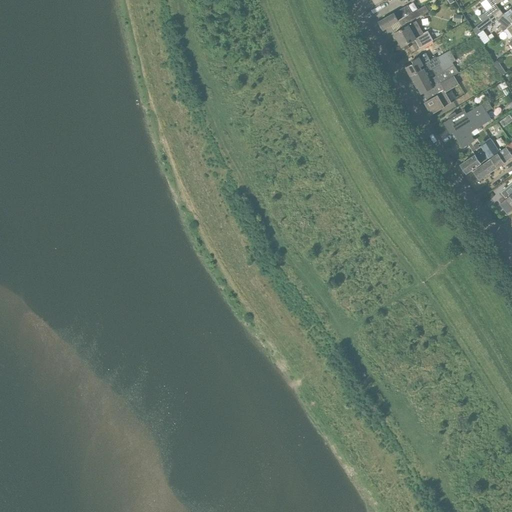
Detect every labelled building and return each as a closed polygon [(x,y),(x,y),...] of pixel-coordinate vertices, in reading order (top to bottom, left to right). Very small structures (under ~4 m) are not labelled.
[(500,9),(496,4),(492,7),(479,16),(483,22),(500,9)] [(383,30),(398,21),(409,15),(412,13),(408,5),(394,13),(379,22),(383,30)] [(412,13),(409,15),(412,21),(429,11),(425,5),(412,13)] [(506,29),(507,28),(511,24),(511,7),(505,13),(503,14),(500,9),(483,22),(476,27),(480,32),(495,20),(506,29)] [(416,21),(413,23),(403,29),(394,33),(402,47),(403,46),(405,50),(410,48),(407,44),(417,38),(424,34),(416,21)] [(455,76),(458,73),(453,62),(456,61),(450,50),(438,57),(441,63),(440,64),(441,64),(432,69),(439,82),(434,85),(431,79),(432,79),(426,68),(428,67),(430,70),(431,69),(429,65),(411,76),(420,94),(455,76)] [(431,69),(432,69),(441,64),(440,64),(441,63),(438,57),(437,56),(430,60),(426,53),(412,60),(413,63),(406,67),(411,76),(429,65),(431,69)] [(420,94),(425,102),(432,114),(445,107),(445,106),(452,102),(446,92),(459,84),(455,76),(420,94)] [(451,133),(453,132),(487,113),(487,111),(491,109),(487,101),(467,112),(465,110),(444,122),(451,133)] [(487,113),(453,132),(462,148),(475,140),(470,132),(491,120),(487,113)] [(476,154),(460,164),(466,173),(481,162),(481,163),(488,158),(489,158),(502,149),(500,146),(497,147),(492,139),(481,146),(483,150),(479,153),(478,153),(476,154)] [(511,155),(511,154),(507,148),(474,171),(479,179),(511,155)] [(506,198),(500,202),(507,212),(511,208),(511,183),(502,191),(506,198)]
